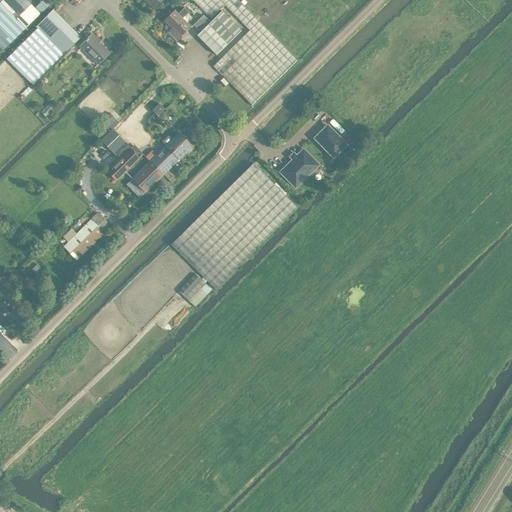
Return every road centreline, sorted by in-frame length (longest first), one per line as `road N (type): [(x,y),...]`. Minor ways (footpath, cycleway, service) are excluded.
road 1 (unclassified): [(0,378),(238,138)]
road 2 (unclassified): [(238,138),(378,0)]
road 3 (residential): [(238,138),(101,0)]
